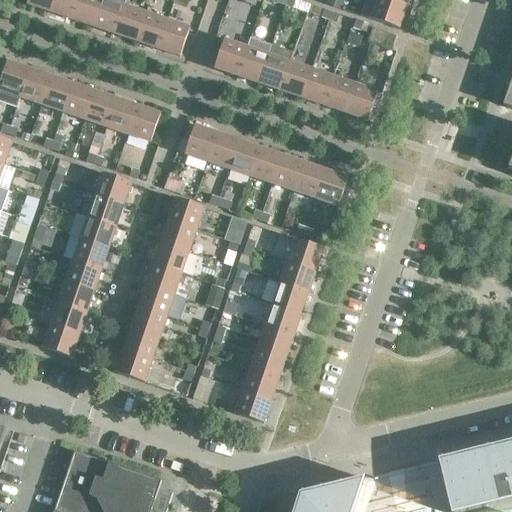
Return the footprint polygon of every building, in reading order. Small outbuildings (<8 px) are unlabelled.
[(28,0),(27,5),(49,13),(53,0),(28,0)] [(77,0),(53,0),(49,13),(71,21),(77,0)] [(102,0),(77,0),(71,21),(92,28),(102,0)] [(124,6),(105,0),(102,0),(92,28),(114,35),(124,6)] [(296,1),(294,0),(287,0),(285,6),(293,8),(296,1)] [(407,7),(386,0),(376,0),(370,20),(399,29),(407,7)] [(146,14),(124,6),(114,35),(136,43),(146,14)] [(321,18),(329,20),(331,13),(324,10),(321,18)] [(339,15),(331,13),(329,20),(336,23),(339,15)] [(167,21),(146,14),(136,43),(157,50),(167,21)] [(190,29),(167,21),(157,50),(180,58),(190,29)] [(355,21),(353,29),(360,31),(363,24),(355,21)] [(396,37),(373,29),(368,42),(392,51),(396,37)] [(351,34),(347,44),(359,48),(362,38),(351,34)] [(250,39),(247,48),(237,77),(258,85),(268,56),(272,46),(250,39)] [(214,70),(237,77),(247,48),(224,40),(214,70)] [(369,46),(366,53),(374,56),(377,48),(369,46)] [(290,63),(268,56),(258,85),(280,92),(290,63)] [(0,83),(0,92),(20,99),(30,70),(7,62),(0,83)] [(311,70),(290,63),(280,92),(302,99),(311,70)] [(52,77),(30,70),(20,99),(41,106),(52,77)] [(333,78),(311,70),(302,99),(323,107),(333,78)] [(73,85),(52,77),(41,106),(63,114),(73,85)] [(355,85),(333,78),(323,107),(345,114),(355,85)] [(511,79),(503,107),(511,110),(511,79)] [(95,92),(73,85),(63,114),(85,121),(95,92)] [(377,93),(355,85),(345,114),(367,122),(377,93)] [(116,99),(95,92),(85,121),(106,129),(116,99)] [(138,107),(116,99),(106,129),(128,136),(138,107)] [(160,115),(138,107),(128,136),(150,144),(160,115)] [(508,136),(511,125),(511,124),(498,120),(495,131),(508,136)] [(0,133),(8,135),(10,128),(3,125),(0,133)] [(217,134),(195,126),(185,155),(207,163),(217,134)] [(18,130),(10,128),(8,135),(15,138),(18,130)] [(239,141),(217,134),(207,163),(229,170),(239,141)] [(12,143),(0,139),(0,164),(4,166),(12,143)] [(43,148),(51,150),(53,143),(46,140),(43,148)] [(261,149),(239,141),(229,170),(251,178),(261,149)] [(61,145),(53,143),(51,150),(58,153),(61,145)] [(282,156),(261,149),(251,178),(272,185),(282,156)] [(86,162),(94,165),(96,157),(89,155),(86,162)] [(304,164),(282,156),(272,185),(294,193),(304,164)] [(104,160),(96,157),(94,165),(101,168),(104,160)] [(325,171),(304,164),(294,193),(315,200),(325,171)] [(132,169),(129,177),(137,180),(139,172),(132,169)] [(41,170),(38,178),(46,180),(49,173),(41,170)] [(348,179),(325,171),(315,200),(338,208),(348,179)] [(131,184),(102,174),(94,197),(123,207),(131,184)] [(56,175),(53,183),(61,185),(63,178),(56,175)] [(46,180),(38,178),(36,185),(44,188),(46,180)] [(61,185),(53,183),(50,190),(58,193),(61,185)] [(123,207),(94,197),(87,218),(116,228),(123,207)] [(209,204),(216,207),(219,199),(211,197),(209,204)] [(204,209),(175,199),(167,222),(196,232),(204,209)] [(227,202),(219,199),(216,207),(224,209),(227,202)] [(252,219),(259,222),(262,214),(254,211),(252,219)] [(26,213),(24,221),(31,223),(34,216),(26,213)] [(270,216),(262,214),(259,222),(267,224),(270,216)] [(41,218),(38,226),(46,228),(48,221),(41,218)] [(116,228),(87,218),(80,240),(109,250),(116,228)] [(31,223),(24,221),(21,228),(29,231),(31,223)] [(196,232),(167,222),(160,243),(189,253),(196,232)] [(46,228),(38,226),(36,233),(43,236),(46,228)] [(295,234),(303,236),(306,229),(298,226),(295,234)] [(313,231),(306,229),(303,236),(311,239),(313,231)] [(233,235),(230,243),(238,246),(241,238),(233,235)] [(109,250),(80,240),(72,262),(101,272),(109,250)] [(247,240),(245,248),(252,251),(255,243),(247,240)] [(324,250),(294,240),(287,262),(316,272),(324,250)] [(189,253),(160,243),(153,265),(182,275),(189,253)] [(238,246),(230,243),(228,251),(236,253),(238,246)] [(252,251),(245,248),(242,256),(250,258),(252,251)] [(12,256),(9,264),(17,266),(19,259),(12,256)] [(26,261),(23,269),(31,271),(34,264),(26,261)] [(101,272),(72,262),(65,283),(94,293),(101,272)] [(316,272),(287,262),(279,284),(308,294),(316,272)] [(17,266),(9,264),(6,271),(14,274),(17,266)] [(182,275),(153,265),(145,286),(174,296),(182,275)] [(31,271),(23,269),(21,276),(28,279),(31,271)] [(218,279),(216,286),(223,289),(226,281),(218,279)] [(94,293),(65,283),(58,305),(87,315),(94,293)] [(233,284),(230,291),(238,294),(240,286),(233,284)] [(308,294),(279,284),(272,306),(301,316),(308,294)] [(174,296),(145,286),(138,308),(167,318),(174,296)] [(223,289),(216,286),(213,294),(221,297),(223,289)] [(226,302),(223,312),(234,316),(237,306),(226,302)] [(11,304),(9,312),(16,315),(19,307),(11,304)] [(87,315),(58,305),(50,326),(79,336),(87,315)] [(301,316),(272,306),(265,327),(294,337),(301,316)] [(167,318),(138,308),(131,330),(160,340),(167,318)] [(16,315),(9,312),(6,320),(14,322),(16,315)] [(203,322),(201,330),(209,332),(211,325),(203,322)] [(79,336),(50,326),(43,349),(72,359),(79,336)] [(218,327),(215,334),(223,337),(226,329),(218,327)] [(294,337),(265,327),(257,349),(286,359),(294,337)] [(160,340),(131,330),(123,351),(152,361),(160,340)] [(209,332),(201,330),(198,337),(206,340),(209,332)] [(223,337),(215,334),(213,342),(220,345),(223,337)] [(286,359),(257,349),(250,370),(279,380),(286,359)] [(152,361),(123,351),(115,374),(145,384),(152,361)] [(189,365),(186,373),(194,375),(196,368),(189,365)] [(203,370),(200,377),(208,380),(211,372),(203,370)] [(279,380),(250,370),(242,392),(272,402),(279,380)] [(194,375),(186,373),(183,380),(191,383),(194,375)] [(208,380),(200,377),(198,385),(206,388),(208,380)] [(173,379),(169,391),(187,398),(192,385),(173,379)] [(272,402),(242,392),(235,414),(264,424),(272,402)] [(26,437),(19,434),(16,442),(23,444),(26,437)] [(511,511),(511,442),(431,462),(370,477),(299,495),(292,511),(511,511)] [(74,452),(53,511),(151,511),(152,510),(159,489),(160,486),(158,481),(157,481),(74,452)] [(166,511),(173,494),(159,489),(152,510),(156,511),(166,511)]
